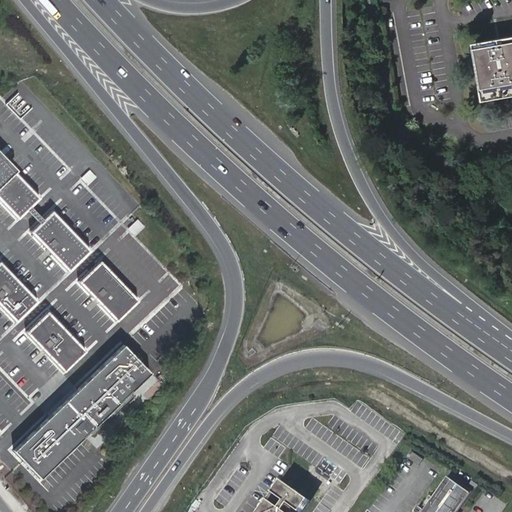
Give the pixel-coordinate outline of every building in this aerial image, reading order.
[(511,33),(477,39),(487,99),(511,94),(511,33)] [(0,202),(16,219),(25,210),(29,206),(38,198),(0,159),(0,202)] [(81,176),(87,184),(96,177),(90,169),(81,176)] [(35,213),(29,206),(25,210),(31,217),(37,224),(42,219),(35,213)] [(42,219),(37,224),(29,232),(67,271),(89,249),(51,211),(42,219)] [(134,235),(144,225),(136,219),(127,229),(134,235)] [(139,300),(99,260),(77,281),(116,321),(139,300)] [(36,302),(0,264),(0,307),(15,323),(36,302)] [(25,332),(63,371),(84,351),(46,312),(25,332)] [(122,344),(13,450),(40,478),(88,431),(93,436),(134,396),(129,392),(149,372),(122,344)] [(407,457),(418,465),(422,459),(412,451),(407,457)] [(457,511),(470,493),(451,479),(428,511),(426,511),(419,507),(415,511),(457,511)] [(301,511),(307,503),(279,483),(270,495),(293,511),(301,511)] [(283,511),(280,509),(269,501),(261,511),(283,511)]
